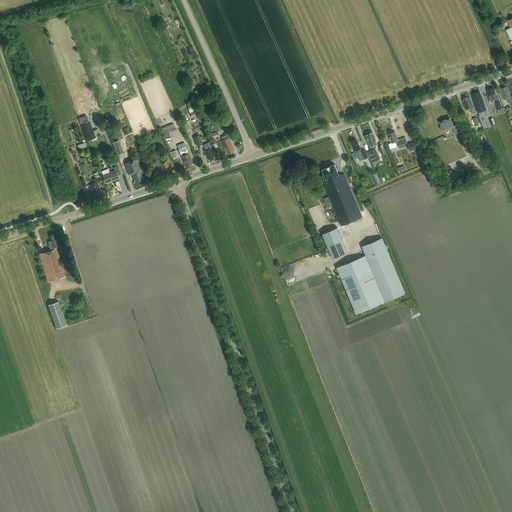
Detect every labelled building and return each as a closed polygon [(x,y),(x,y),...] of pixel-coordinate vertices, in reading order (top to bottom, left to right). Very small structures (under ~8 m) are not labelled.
[(507,87),(501,89),(503,95),(502,96),(504,101),(508,99),(508,100),(509,100),(510,105),(511,106),(511,107),(511,97),(511,98),(507,87)] [(493,88),(487,91),(488,95),(490,101),(491,104),(495,103),(499,101),(500,101),(498,96),(496,97),(493,88)] [(478,112),(486,110),(482,97),(481,97),(480,93),(472,95),(478,112)] [(464,101),(462,102),(463,105),(465,111),(466,110),(468,109),(469,111),(471,110),(473,114),(475,113),(473,107),(469,98),(468,99),(467,97),(463,99),(464,101)] [(455,134),(460,132),(457,125),(454,126),(450,117),(439,122),(441,126),(440,127),(440,128),(441,130),(442,131),(443,130),(444,131),(452,127),(455,134)] [(89,120),(80,124),(86,141),(95,137),(89,120)] [(400,139),(397,140),(395,132),(388,134),(391,143),(395,142),(397,146),(398,146),(399,148),(403,147),(400,139)] [(380,159),(374,146),(378,144),(373,133),(366,136),(371,147),(372,149),(368,152),(372,162),(380,159)] [(199,135),(194,138),(197,146),(203,144),(199,135)] [(232,150),(233,150),(228,138),(221,141),(226,153),(228,152),(228,154),(233,152),(232,150)] [(357,139),(350,142),(352,146),(352,147),(353,148),(355,151),(356,151),(356,152),(358,155),(360,153),(362,156),(363,156),(364,158),(365,159),(368,157),(365,150),(362,151),(361,151),(361,150),(362,150),(357,139)] [(119,141),(113,143),(118,155),(123,153),(119,141)] [(208,142),(203,145),(205,150),(204,150),(205,154),(205,155),(205,156),(206,156),(208,160),(209,159),(210,161),(214,159),(213,157),(215,157),(210,147),(208,142)] [(415,142),(407,144),(409,151),(417,148),(415,142)] [(185,147),(178,150),(185,167),(187,166),(188,168),(191,166),(191,165),(193,164),(189,153),(188,154),(185,147)] [(169,171),(171,170),(165,157),(158,160),(162,171),(163,171),(164,173),(165,172),(166,174),(170,172),(169,171)] [(143,179),(140,171),(141,170),(137,159),(125,164),(129,175),(132,174),(135,183),(143,180),(143,179)] [(324,175),(322,176),(326,187),(325,188),(329,197),(324,199),(328,208),(333,206),(341,226),(362,217),(344,174),(339,174),(335,164),(322,170),(324,175)] [(118,176),(121,175),(118,166),(114,168),(115,171),(103,176),(106,183),(119,178),(118,176)] [(377,173),(373,175),(377,185),(382,183),(377,173)] [(92,180),(93,184),(89,185),(93,197),(95,196),(96,197),(100,195),(100,194),(101,194),(97,182),(98,181),(97,177),(92,180)] [(338,227),(323,234),(333,259),(344,254),(339,240),(342,239),(338,227)] [(56,247),(58,246),(57,240),(56,240),(54,234),(50,235),(51,241),(48,242),(51,250),(39,254),(48,282),(65,277),(56,247)] [(386,246),(366,255),(385,301),(406,293),(386,246)] [(356,314),(385,301),(366,255),(337,267),(356,314)] [(58,302),(58,301),(58,302),(48,305),(56,329),(66,325),(58,302)]
